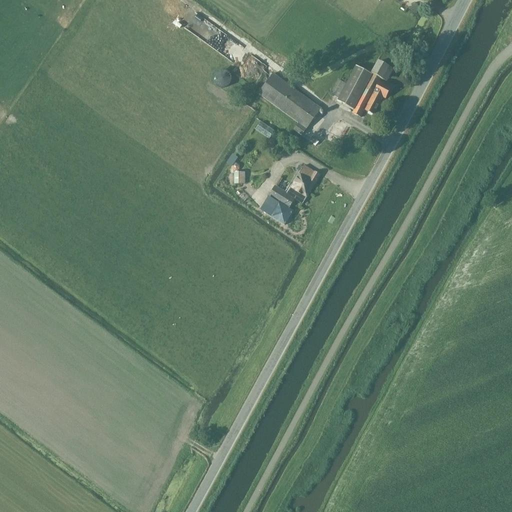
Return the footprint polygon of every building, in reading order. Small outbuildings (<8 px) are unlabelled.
[(161,14),(167,10),(160,0),(152,0),(150,2),(156,11),(158,9),(161,14)] [(337,102),(353,110),(354,111),(352,113),(360,118),(364,111),(374,116),(383,99),(386,100),(391,88),(379,82),(380,79),(386,82),(393,70),(378,62),(378,63),(371,75),(369,73),(356,66),(346,84),(338,80),(330,95),(339,99),(337,102)] [(231,81),(231,80),(231,78),(231,77),(230,75),(229,74),(228,73),(227,72),(225,72),(224,71),(222,71),(221,71),(219,72),(218,72),(217,73),(216,74),(215,76),(214,77),(214,78),(214,80),(214,81),(214,83),(215,84),(216,85),(217,86),(218,87),(219,88),(221,88),(222,88),(223,88),(225,88),(226,88),(227,87),(228,86),(229,85),(230,84),(231,82),(231,81)] [(321,110),(279,79),(273,75),(259,95),(299,124),(294,131),(302,136),(321,110)] [(270,138),(274,132),(260,122),(256,129),(270,138)] [(318,174),(322,166),(308,158),(304,166),(318,174)] [(307,199),(320,177),(303,167),(287,194),(277,188),(282,179),(280,178),(274,187),(268,196),(269,197),(260,212),(284,227),(293,212),(289,209),(295,200),(302,204),(306,198),(307,199)] [(244,188),(244,175),(234,175),(234,187),(244,188)]
